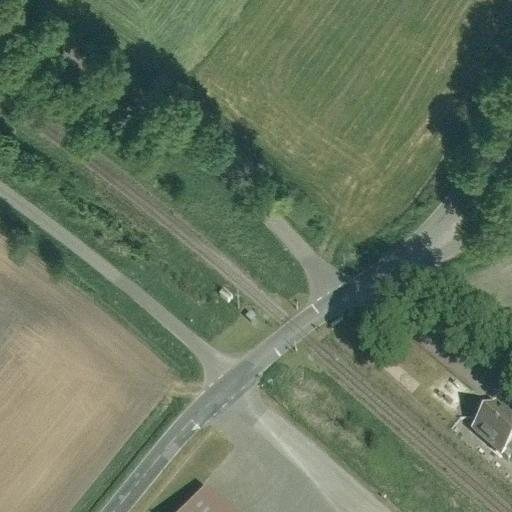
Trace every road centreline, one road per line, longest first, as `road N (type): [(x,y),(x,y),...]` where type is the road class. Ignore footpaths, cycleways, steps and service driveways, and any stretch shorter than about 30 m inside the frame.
road 1 (residential): [(0,4),(186,124),(341,300)]
road 2 (tertiary): [(118,511),(235,381),(341,300)]
road 3 (track): [(235,381),(0,190)]
road 4 (residential): [(401,261),(511,346)]
road 5 (tertiary): [(433,236),(511,132)]
